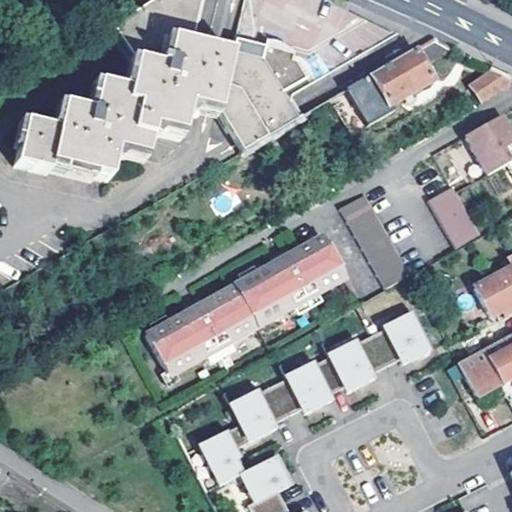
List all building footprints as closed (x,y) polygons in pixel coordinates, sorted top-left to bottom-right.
[(159,0),(109,32),(134,66),(127,94),(97,87),(88,116),(58,109),(50,135),(21,128),(10,170),(42,177),(45,171),(103,185),(111,157),(141,163),(150,134),(179,140),(187,110),(207,115),(215,117),(233,146),(240,156),(295,124),(289,113),(283,103),(280,99),(304,84),(296,70),(291,68),(285,66),(279,65),(281,58),(265,53),(261,66),(221,54),(198,47),(193,46),(201,0),(159,0)] [(345,95),(365,130),(394,112),(390,105),(425,84),(416,69),(449,50),(434,43),(345,95)] [(293,62),(281,58),(279,65),(285,66),(291,68),(293,62)] [(511,83),(511,79),(490,71),(470,89),(487,103),(511,83)] [(345,95),(330,104),(351,138),(365,130),(345,95)] [(289,113),(295,124),(302,120),(296,109),(290,99),(283,103),(289,113)] [(511,150),(511,138),(502,121),(465,142),(488,180),(509,168),(511,166),(511,164),(506,154),(511,150)] [(456,197),(454,192),(429,205),(456,254),(480,240),(456,197)] [(386,293),(410,280),(364,201),(341,214),(386,293)] [(320,298),(346,283),(321,241),(145,340),(167,378),(176,379),(209,361),(219,365),(233,357),(237,349),(236,347),(294,313),(295,315),(305,317),(320,309),(322,301),(320,298)] [(511,274),(478,293),(493,320),(506,314),(510,320),(511,319),(511,274)] [(248,511),(286,511),(282,502),(295,495),(286,477),(280,467),(255,480),(249,468),(243,457),(267,444),(284,435),(281,430),(309,416),(311,420),(317,417),(339,405),(336,401),(350,394),(352,398),(363,392),(380,383),(378,378),(405,364),(407,368),(415,364),(435,353),(415,316),(387,331),(388,334),(361,348),(360,346),(332,361),(333,364),(320,371),(319,368),(291,383),(292,386),(265,400),(264,399),(236,413),(247,433),(206,456),(227,495),(237,490),(248,511)] [(511,339),(457,370),(476,404),(504,388),(511,384),(511,339)] [(179,386),(176,379),(167,378),(162,381),(168,393),(179,386)]
